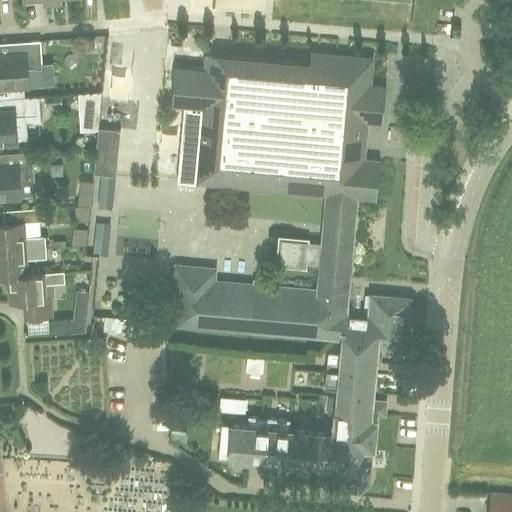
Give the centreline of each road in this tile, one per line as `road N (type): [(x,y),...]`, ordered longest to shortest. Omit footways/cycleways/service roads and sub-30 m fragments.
road 1 (unclassified): [(429,511),(454,250),(485,167),(511,128)]
road 2 (residential): [(0,36),(155,21),(154,0)]
